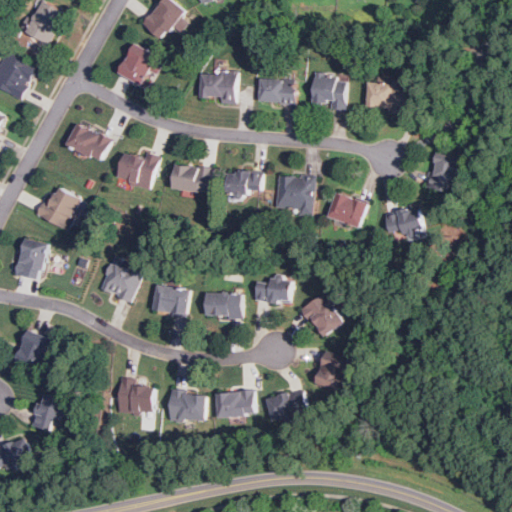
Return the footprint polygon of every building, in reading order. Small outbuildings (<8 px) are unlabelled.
[(68,13),(46,0),(29,30),(50,43),(68,13)] [(189,11),(175,0),(165,0),(146,23),(165,40),(189,11)] [(151,70),(158,75),(166,60),(136,44),(121,73),(143,85),(151,70)] [(0,68),(0,85),(24,99),(40,68),(9,52),(0,68)] [(223,104),(239,105),(240,73),(205,71),(204,97),(223,98),(223,104)] [(349,107),(350,74),(317,74),(317,107),(349,107)] [(299,79),(263,78),(263,103),(299,103),(299,79)] [(406,83),(371,81),(370,110),(405,110),(406,83)] [(0,134),(10,117),(0,111),(0,134)] [(102,162),(114,141),(82,122),(70,144),(102,162)] [(128,152),(120,182),(153,190),(162,156),(148,152),(147,157),(128,152)] [(428,187),(458,191),(463,159),(438,155),(435,172),(430,171),(428,187)] [(215,166),(177,165),(176,190),(214,191),(215,166)] [(265,194),(265,172),(231,172),(231,194),(265,194)] [(281,175),(281,208),(303,209),(303,215),(317,215),(318,175),(281,175)] [(51,203),(47,201),(40,215),(70,230),(86,200),(59,186),(51,203)] [(371,202),(339,193),(332,218),(364,227),(371,202)] [(389,213),(393,235),(426,229),(423,207),(389,213)] [(43,280),(50,246),(26,241),(18,274),(43,280)] [(103,288),(133,302),(149,269),(118,255),(103,288)] [(294,279),(260,277),(259,301),(293,303),(294,279)] [(194,290),(161,284),(156,310),(189,316),(194,290)] [(245,293),(212,293),(212,317),(245,317),(245,293)] [(306,306),(322,337),(346,324),(330,293),(306,306)] [(18,361),(43,371),(53,343),(29,333),(18,361)] [(354,362),(332,352),(317,383),(339,394),(354,362)] [(157,381),(123,380),(122,412),(157,413),(157,381)] [(312,407),(302,387),(270,402),(279,422),(312,407)] [(258,390),(220,391),(221,416),(258,416),(258,390)] [(209,419),(209,391),(174,391),(174,419),(209,419)] [(35,425),(59,432),(68,400),(44,393),(35,425)] [(4,468),(33,464),(30,440),(1,444),(4,468)]
